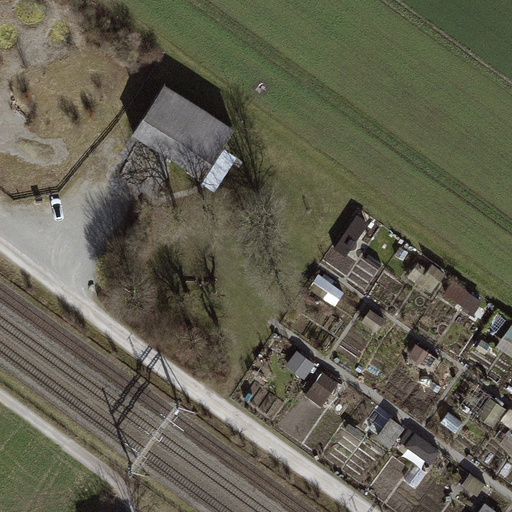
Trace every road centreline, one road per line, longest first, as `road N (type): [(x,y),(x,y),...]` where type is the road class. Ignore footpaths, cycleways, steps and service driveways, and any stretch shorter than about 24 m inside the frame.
road 1 (track): [(0,244),(364,511)]
road 2 (track): [(0,397),(118,484),(128,511)]
